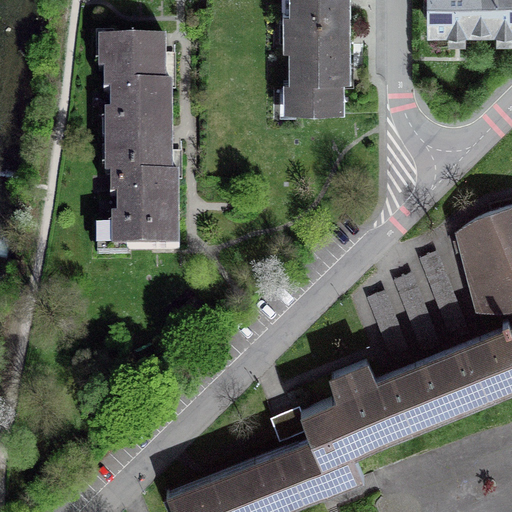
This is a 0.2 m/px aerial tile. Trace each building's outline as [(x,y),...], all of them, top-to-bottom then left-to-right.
[(350,0),(294,0),(294,14),(288,14),(288,109),(344,109),(344,64),(351,64),(350,0)] [(511,0),(432,0),(432,29),(511,28),(511,0)] [(110,94),(110,143),(172,144),(173,82),(166,82),(166,39),(103,39),(103,94),(110,94)] [(172,174),(172,144),(110,143),(110,196),(117,196),(117,247),(179,247),(180,174),(172,174)] [(505,324),(511,321),(511,203),(507,204),(492,209),(475,217),(460,228),(479,304),(500,303),(505,315),(502,318),(505,324)] [(434,243),(411,251),(433,307),(455,298),(434,243)] [(408,262),(386,270),(406,323),(428,314),(408,262)] [(402,331),(382,280),(360,288),(381,339),(402,331)] [(511,321),(505,324),(376,377),(368,358),(331,373),(339,392),(288,412),(298,436),(167,489),(176,511),(271,511),(365,474),(354,445),(511,381),(511,321)]
